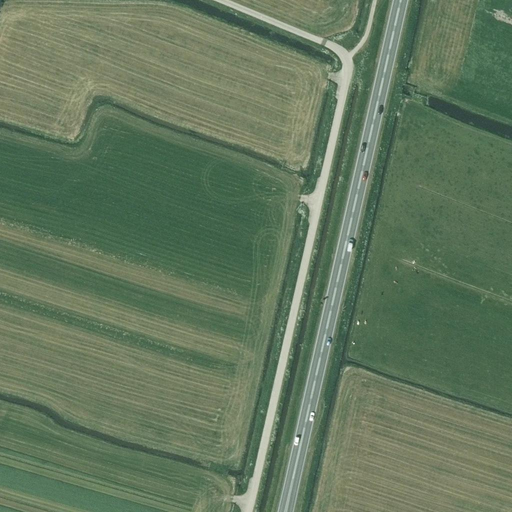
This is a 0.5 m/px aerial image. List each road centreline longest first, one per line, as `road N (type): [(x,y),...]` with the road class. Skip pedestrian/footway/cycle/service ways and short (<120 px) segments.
road 1 (unclassified): [(247,511),(347,63),(329,45),(213,0)]
road 2 (trunk): [(285,511),(399,0)]
